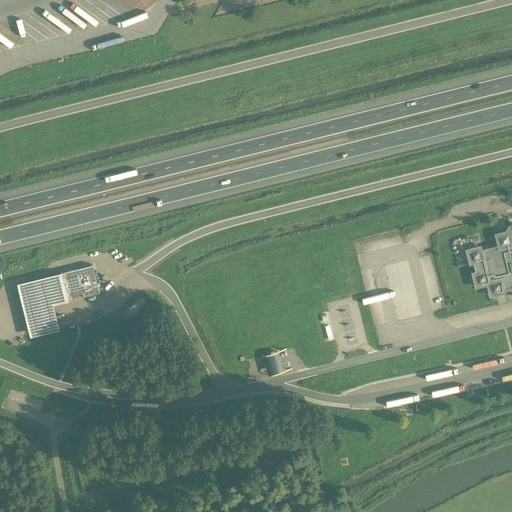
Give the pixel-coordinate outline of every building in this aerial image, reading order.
[(96,0),(91,0),(90,2),(116,21),(120,17),(96,0)] [(97,27),(100,23),(77,6),(74,10),(97,27)] [(8,22),(4,27),(27,44),(30,39),(8,22)] [(498,245),(482,249),(481,245),(477,246),(475,238),(467,240),(463,237),(454,239),(452,243),(454,251),(458,253),(460,261),(468,259),(473,262),(475,271),(472,275),(474,283),(479,286),(487,284),(489,292),(494,294),(505,292),(504,288),(511,285),(511,228),(498,232),(496,237),(498,245)] [(92,264),(60,272),(67,300),(99,292),(92,264)] [(67,300),(60,272),(17,283),(30,337),(59,330),(53,304),(67,300)] [(278,351),(265,355),(268,363),(270,373),(283,370),(280,359),(278,351)] [(472,359),(473,368),(500,363),(499,355),(472,359)] [(474,388),(472,381),(444,388),(446,396),(474,388)] [(374,407),(399,404),(398,399),(374,402),(374,407)]
